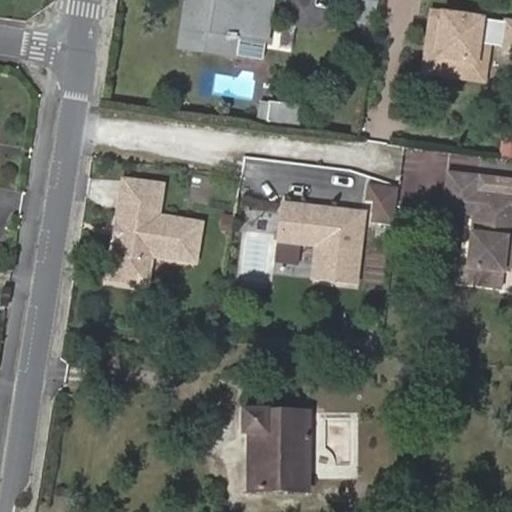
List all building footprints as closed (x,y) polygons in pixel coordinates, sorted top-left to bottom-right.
[(205,0),(186,0),(180,45),(217,51),(221,32),(234,34),(265,40),(271,0),(211,0),(211,1),(205,0)] [(342,0),(339,19),(374,24),(377,0),(342,0)] [(494,19),(434,11),(425,69),(464,74),(466,57),(479,59),(482,35),(492,36),(494,19)] [(506,47),(510,22),(494,19),(492,36),(491,44),(506,47)] [(234,34),(221,32),(217,51),(232,54),(234,34)] [(265,40),(234,34),(232,54),(261,59),(265,40)] [(466,57),(464,74),(486,77),(491,44),(492,36),(482,35),(479,59),(466,57)] [(495,77),(511,78),(511,59),(497,58),(495,77)] [(271,123),(273,103),(261,102),(258,121),(261,122),(271,123)] [(303,106),(273,103),(271,123),(301,126),(303,106)] [(511,142),(502,142),(500,158),(511,159),(511,142)] [(440,209),(446,152),(408,148),(402,205),(440,209)] [(481,176),(449,172),(445,205),(476,208),(475,215),(469,267),(505,272),(509,238),(511,238),(511,194),(479,191),(481,176)] [(125,198),(163,204),(166,188),(127,183),(125,198)] [(394,225),(397,186),(367,184),(365,223),(394,225)] [(163,204),(125,198),(113,274),(133,277),(145,269),(147,256),(198,264),(204,227),(161,220),(163,204)] [(365,214),(283,205),(279,243),(319,247),(315,279),(357,284),(365,214)] [(444,212),(475,215),(476,208),(445,205),(444,212)] [(273,267),(274,208),(241,208),(240,266),(273,267)] [(250,433),(249,491),(309,491),(310,411),(244,410),(244,433),(250,433)]
